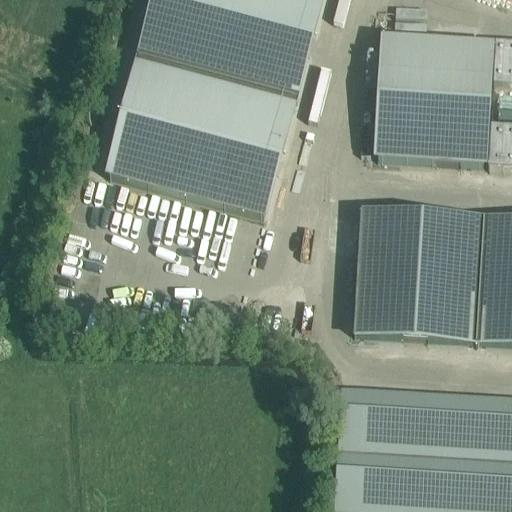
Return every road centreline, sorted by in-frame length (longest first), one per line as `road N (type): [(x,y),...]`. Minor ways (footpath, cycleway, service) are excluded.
road 1 (unknown): [(511,374),(394,367),(339,347),(315,306),(337,172)]
road 2 (unknown): [(337,172),(411,189),(511,197)]
road 3 (unknown): [(363,0),(337,172)]
